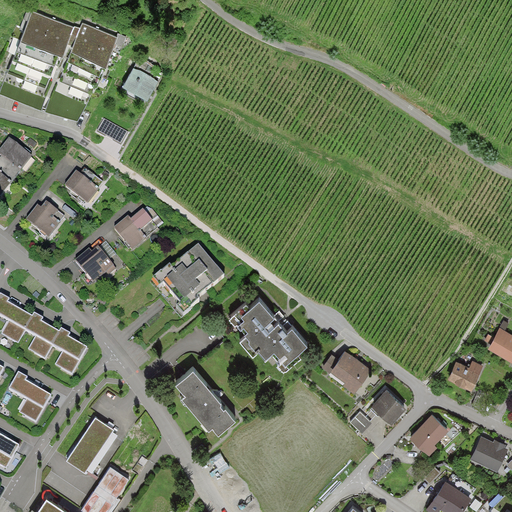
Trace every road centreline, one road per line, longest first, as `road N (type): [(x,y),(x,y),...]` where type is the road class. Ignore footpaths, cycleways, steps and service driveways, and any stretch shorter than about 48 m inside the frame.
road 1 (residential): [(0,113),(88,142),(432,394)]
road 2 (residential): [(511,172),(328,61),(239,26),(204,0)]
